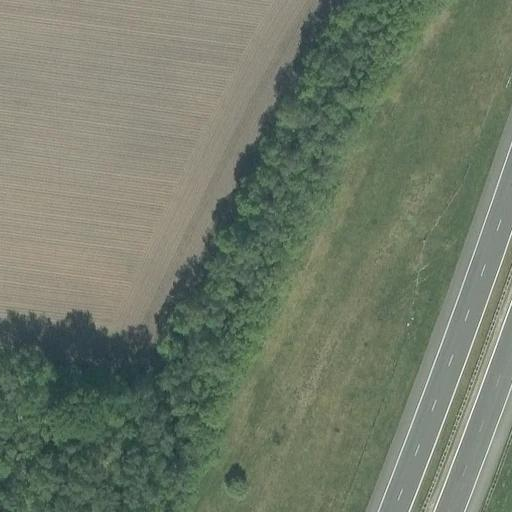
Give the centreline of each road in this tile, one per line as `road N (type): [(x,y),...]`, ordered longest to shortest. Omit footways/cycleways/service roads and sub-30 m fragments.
road 1 (motorway): [(511,171),(388,511)]
road 2 (motorway): [(452,511),(511,358)]
